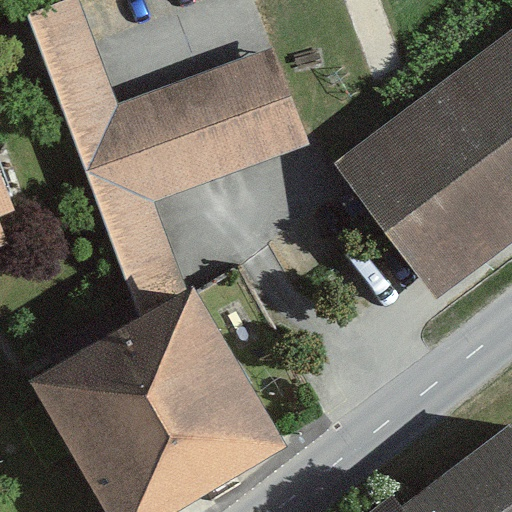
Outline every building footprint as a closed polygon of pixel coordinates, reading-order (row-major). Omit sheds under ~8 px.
[(186,280),(155,198),(311,140),(274,43),(120,100),(83,0),(50,0),(28,8),(136,298),(186,280)] [(437,295),(511,239),(511,25),(334,158),(362,196),(437,295)] [(0,242),(10,239),(0,212),(0,205),(15,200),(0,159),(0,242)] [(30,372),(111,511),(159,511),(288,437),(195,277),(30,372)] [(511,511),(511,443),(502,430),(398,505),(390,493),(363,511),(511,511)]
